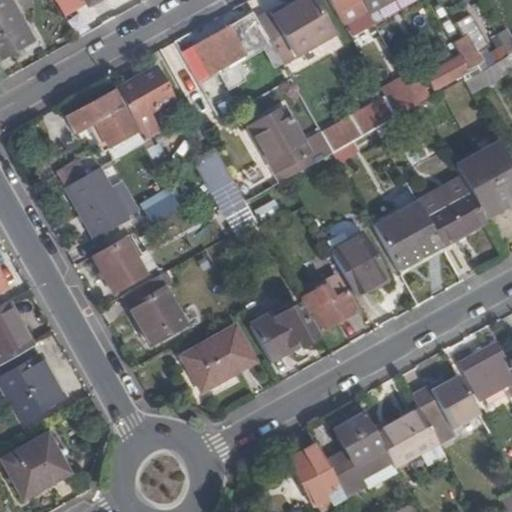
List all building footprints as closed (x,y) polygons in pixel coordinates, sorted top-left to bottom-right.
[(0,0),(0,61),(32,43),(6,0),(0,0)] [(310,0),(309,0),(288,12),(275,20),(272,16),(258,24),(265,37),(282,67),(332,39),(310,0)] [(327,0),(342,25),(365,11),(358,0),(327,0)] [(358,0),(365,11),(366,14),(391,0),(358,0)] [(275,20),(288,12),(286,8),(272,16),(275,20)] [(265,37),(258,24),(252,13),(228,27),(241,50),(265,37)] [(486,47),(470,17),(457,24),(464,38),(455,43),(462,56),(451,62),(459,77),(462,82),(488,68),(478,51),(486,47)] [(241,50),(228,27),(227,26),(180,53),(196,82),(216,71),(224,86),(240,76),(230,61),(243,54),(241,50)] [(511,45),(504,32),(495,37),(506,58),(511,54),(511,45)] [(469,94),(511,70),(511,68),(506,58),(488,68),(462,82),(469,94)] [(459,77),(451,62),(428,74),(436,90),(459,77)] [(173,102),(154,68),(112,92),(135,133),(142,145),(143,148),(152,143),(147,133),(158,128),(150,114),(173,102)] [(418,107),(402,77),(381,89),(386,97),(320,135),(331,155),(362,138),(375,131),(418,107)] [(135,133),(112,92),(66,119),(74,135),(94,123),(101,135),(107,132),(121,157),(142,145),(135,133)] [(246,129),(277,186),(287,180),(316,164),(285,107),(246,129)] [(121,157),(107,132),(101,135),(115,160),(121,157)] [(499,148),(455,173),(459,179),(479,216),(495,207),(498,212),(510,205),(507,201),(511,198),(511,171),(506,162),(499,148)] [(193,162),(209,191),(214,188),(230,179),(214,150),(193,162)] [(88,176),(78,160),(56,172),(65,189),(88,176)] [(127,222),(98,170),(88,176),(65,189),(63,190),(92,241),(127,222)] [(228,213),(244,204),(230,179),(214,188),(228,213)] [(459,179),(415,203),(416,205),(440,249),(484,225),(479,216),(459,179)] [(152,227),(180,210),(167,189),(140,206),(152,227)] [(397,273),(440,249),(416,205),(372,228),(397,273)] [(142,254),(131,235),(123,240),(143,276),(157,268),(148,251),(142,254)] [(361,235),(328,253),(353,298),(386,279),(361,235)] [(143,276),(123,240),(108,249),(90,259),(110,295),(143,276)] [(185,327),(163,289),(173,283),(167,273),(120,299),(148,348),(185,327)] [(334,299),(326,286),(300,300),(319,333),(357,312),(346,293),(334,299)] [(0,365),(32,348),(7,304),(0,308),(0,365)] [(300,349),(318,338),(300,304),(289,310),(286,307),(247,328),(264,359),(296,342),(300,349)] [(187,369),(201,393),(235,374),(255,363),(235,327),(180,357),(187,369)] [(268,366),(300,349),(296,342),(264,359),(268,366)] [(511,395),(511,375),(508,368),(496,346),(460,366),(479,401),(507,385),(511,395)] [(61,397),(37,357),(0,378),(0,385),(20,421),(61,397)] [(427,388),(410,397),(418,411),(437,445),(454,435),(450,429),(477,414),(457,379),(443,387),(431,394),(427,388)] [(431,394),(443,387),(440,380),(427,388),(431,394)] [(418,411),(374,436),(381,449),(393,470),(437,445),(418,411)] [(393,470),(381,449),(374,436),(362,416),(332,433),(342,451),(348,448),(354,459),(329,472),(346,502),(367,489),(369,491),(396,475),(393,470)] [(69,473),(47,434),(0,461),(0,462),(22,501),(69,473)] [(327,498),(333,509),(346,502),(329,472),(323,461),(316,448),(288,464),(312,508),(327,498)] [(354,459),(348,448),(342,451),(323,461),(329,472),(354,459)] [(511,491),(501,497),(507,511),(508,511),(511,510),(511,491)]
